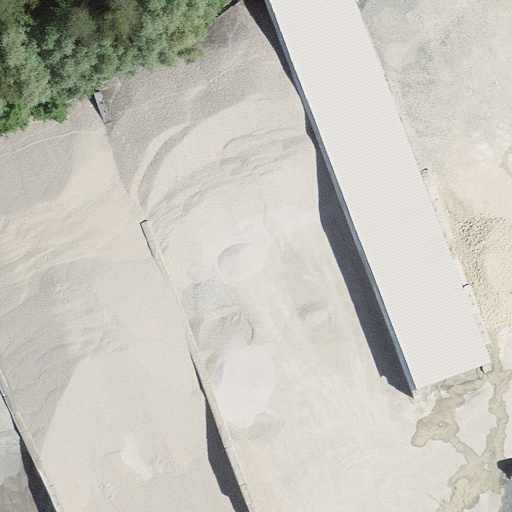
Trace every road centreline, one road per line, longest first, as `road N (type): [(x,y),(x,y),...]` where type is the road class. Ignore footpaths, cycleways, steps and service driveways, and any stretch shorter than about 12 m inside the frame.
road 1 (track): [(371,511),(511,412)]
road 2 (track): [(339,511),(353,443),(329,351)]
